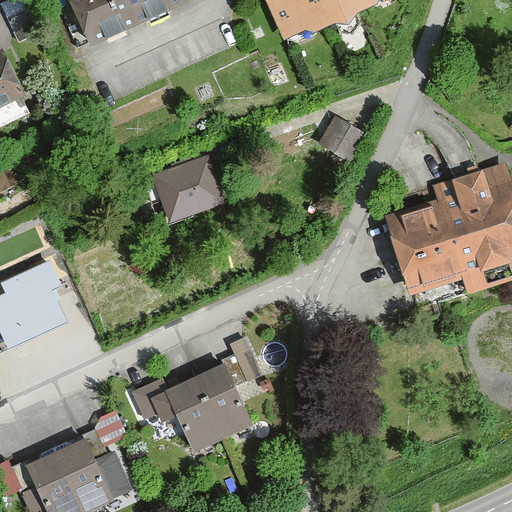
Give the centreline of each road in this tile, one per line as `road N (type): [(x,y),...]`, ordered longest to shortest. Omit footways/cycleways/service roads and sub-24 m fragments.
road 1 (residential): [(0,415),(278,286),(322,282)]
road 2 (residential): [(322,282),(443,0)]
road 3 (residential): [(310,511),(305,364),(322,282)]
